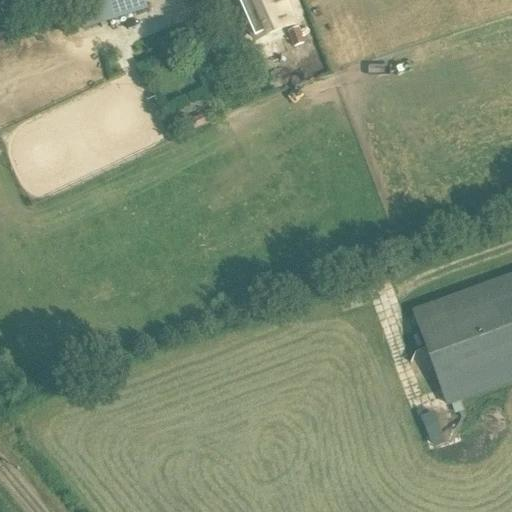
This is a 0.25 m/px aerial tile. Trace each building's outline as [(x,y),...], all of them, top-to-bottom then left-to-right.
[(145,0),(76,0),(85,29),(148,9),(145,0)] [(238,0),(256,41),(290,25),(291,25),(284,11),(285,11),(288,9),(289,9),(284,0),(238,0)] [(304,45),(299,30),(288,34),(293,49),(304,45)] [(202,113),(189,119),(195,129),(196,132),(209,125),(208,123),(202,113)] [(511,276),(416,312),(450,404),(511,381),(511,276)] [(421,423),(429,453),(454,447),(446,417),(421,423)]
